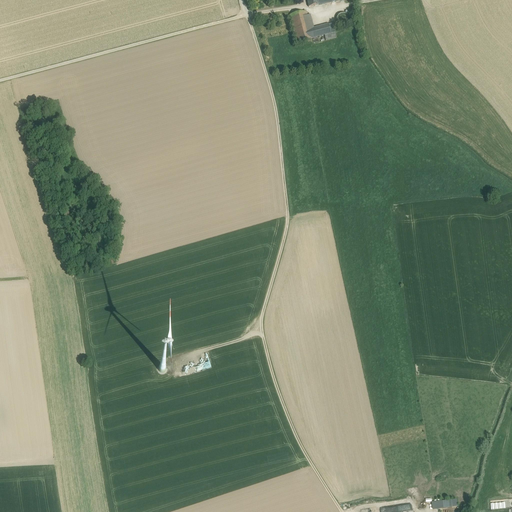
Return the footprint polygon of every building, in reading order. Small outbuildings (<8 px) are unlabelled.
[(304,12),(289,15),(297,43),(311,39),(309,30),(305,16),(305,15),(304,12)] [(349,23),(350,21),(349,18),(348,16),(345,14),(343,14),(340,14),(338,16),(337,18),(336,20),(337,23),(338,25),(340,27),(343,27),(345,27),(348,25),(349,23)] [(310,15),(305,16),(309,30),(313,28),(310,15)] [(313,28),(309,30),(311,39),(324,35),(326,41),(336,38),(332,23),(313,28)] [(511,499),(490,501),(491,510),(511,509),(511,508),(511,507),(511,499)]
